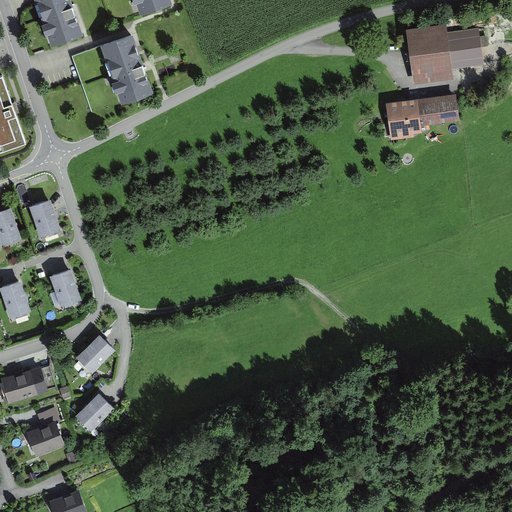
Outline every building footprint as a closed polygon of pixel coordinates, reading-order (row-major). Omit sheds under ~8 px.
[(84,36),(71,0),(34,0),(52,47),(84,36)] [(173,4),(171,0),(135,0),(141,16),(173,4)] [(446,24),(406,29),(414,85),(455,79),(453,69),(484,65),(480,29),(448,33),(446,24)] [(154,93),(133,35),(101,46),(122,105),(154,93)] [(0,152),(26,144),(2,76),(0,76),(0,152)] [(456,94),(386,103),(391,141),(414,137),(414,134),(422,133),(421,126),(460,121),(456,94)] [(62,231),(51,199),(30,207),(41,238),(62,231)] [(22,239),(11,207),(0,211),(0,235),(3,245),(22,239)] [(82,300),(72,269),(51,276),(61,307),(82,300)] [(32,312),(21,281),(0,287),(0,289),(10,319),(32,312)] [(116,350),(100,334),(76,358),(92,374),(116,350)] [(41,366),(1,378),(9,404),(49,392),(41,366)] [(68,386),(60,389),(64,400),(72,397),(68,386)] [(115,409),(99,393),(76,416),(92,432),(115,409)] [(56,421),(27,433),(37,457),(66,445),(56,421)] [(77,450),(66,454),(71,465),(82,461),(77,450)] [(87,511),(79,489),(50,500),(54,511),(87,511)]
